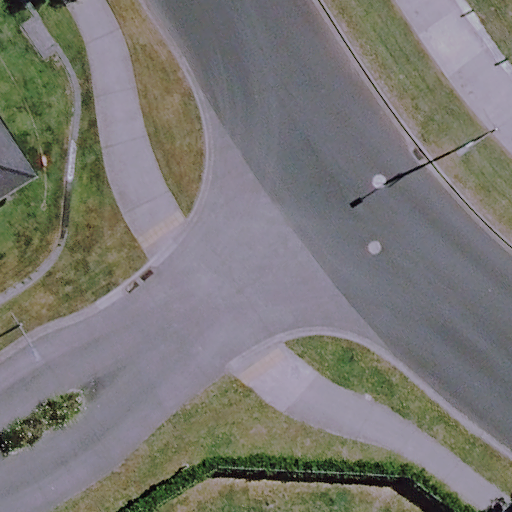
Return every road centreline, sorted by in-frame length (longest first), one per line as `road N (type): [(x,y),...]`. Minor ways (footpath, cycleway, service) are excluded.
road 1 (residential): [(0,434),(354,214)]
road 2 (residential): [(226,0),(354,214)]
road 3 (residential): [(354,214),(428,298),(511,359)]
